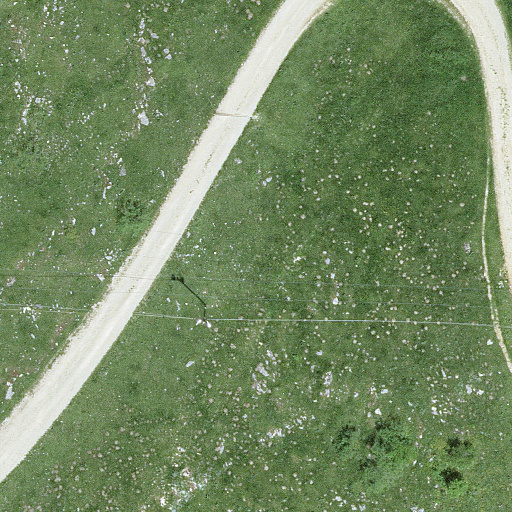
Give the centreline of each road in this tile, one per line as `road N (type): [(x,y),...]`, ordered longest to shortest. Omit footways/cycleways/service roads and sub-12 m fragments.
road 1 (track): [(0,455),(114,308),(279,36),(309,0)]
road 2 (track): [(475,0),(500,90),(511,214)]
